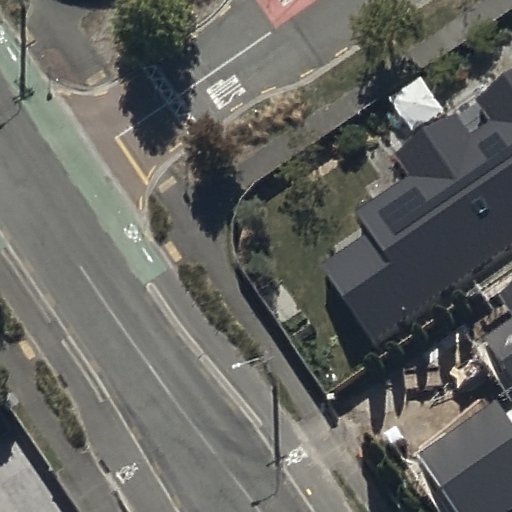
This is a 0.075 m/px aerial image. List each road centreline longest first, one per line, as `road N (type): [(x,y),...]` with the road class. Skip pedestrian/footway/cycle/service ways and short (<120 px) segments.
road 1 (tertiary): [(257,511),(34,194)]
road 2 (residential): [(34,194),(319,0)]
